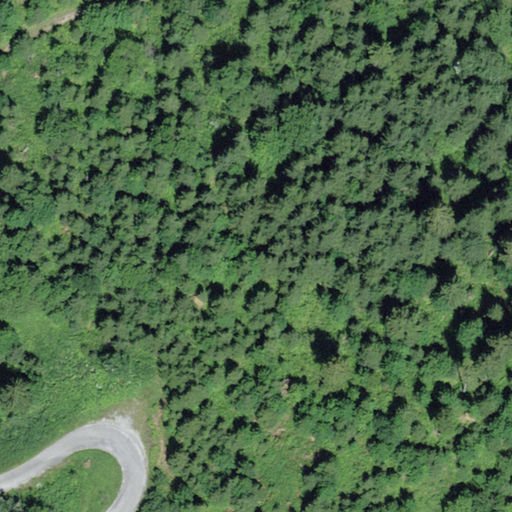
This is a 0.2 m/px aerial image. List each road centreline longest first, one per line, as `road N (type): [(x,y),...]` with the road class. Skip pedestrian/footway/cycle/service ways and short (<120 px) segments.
road 1 (unclassified): [(0,488),(88,433),(118,442),(142,471),(124,511)]
road 2 (track): [(137,0),(80,14),(0,52)]
